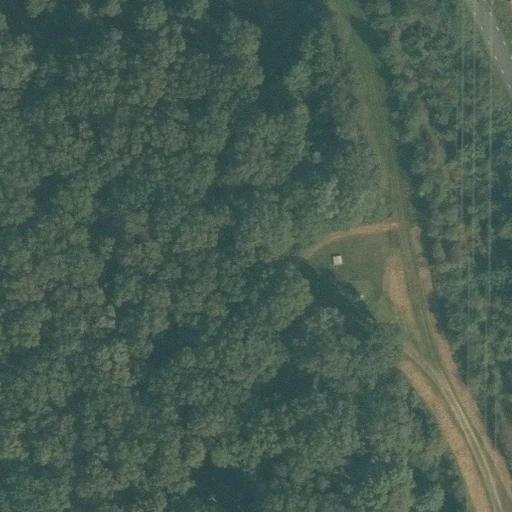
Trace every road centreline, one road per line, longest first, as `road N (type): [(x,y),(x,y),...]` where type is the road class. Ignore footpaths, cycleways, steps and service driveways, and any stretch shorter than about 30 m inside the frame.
road 1 (track): [(495,511),(473,441),(430,373),(390,336),(301,287),(38,179)]
road 2 (track): [(67,511),(32,58),(3,0)]
road 3 (track): [(13,20),(121,31),(197,48),(231,65),(266,46),(269,0)]
